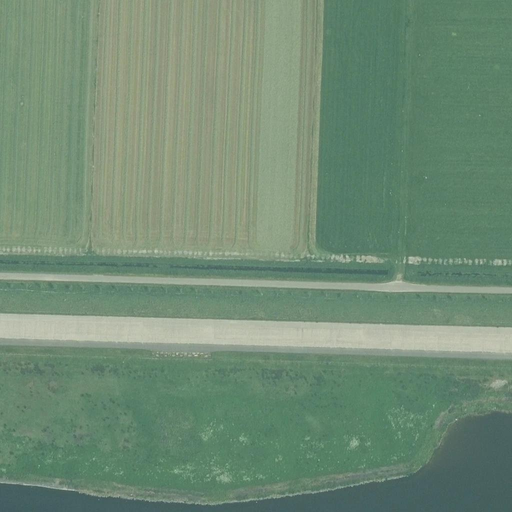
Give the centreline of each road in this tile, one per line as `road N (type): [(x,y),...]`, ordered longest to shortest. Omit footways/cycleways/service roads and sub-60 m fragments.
road 1 (unclassified): [(0,341),(511,357)]
road 2 (unclassified): [(511,290),(0,275)]
